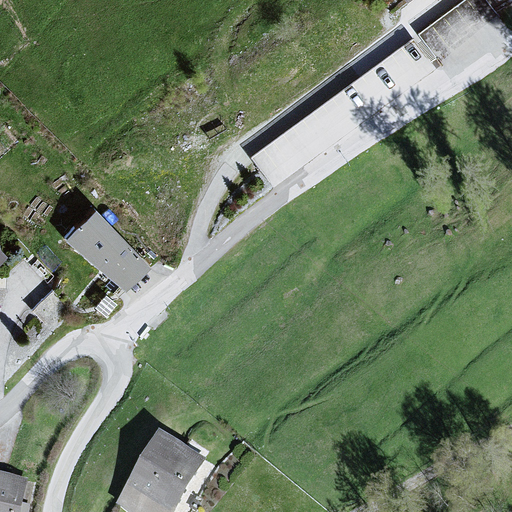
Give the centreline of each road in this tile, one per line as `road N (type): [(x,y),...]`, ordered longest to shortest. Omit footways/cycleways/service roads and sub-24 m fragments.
road 1 (unclassified): [(0,412),(81,342),(111,352),(115,385),(66,456),(52,511)]
road 2 (track): [(511,432),(382,499)]
